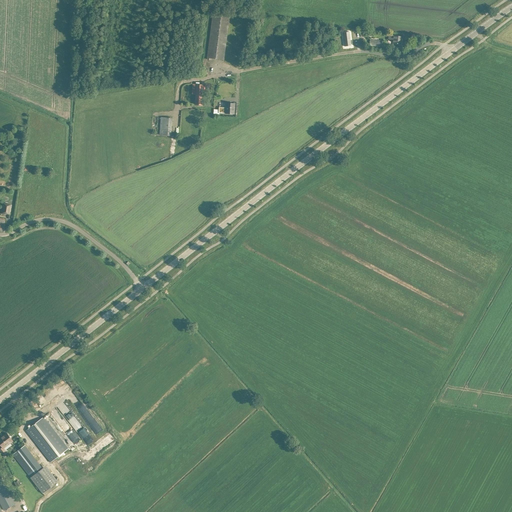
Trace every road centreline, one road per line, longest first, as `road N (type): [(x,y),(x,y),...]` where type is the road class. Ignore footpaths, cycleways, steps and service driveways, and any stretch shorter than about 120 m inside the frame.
road 1 (secondary): [(142,288),(449,52)]
road 2 (residential): [(449,52),(432,42),(402,55),(355,51),(184,81),(174,144)]
road 3 (secondary): [(0,400),(142,288)]
road 4 (unclassified): [(142,288),(66,222),(48,218),(0,234)]
